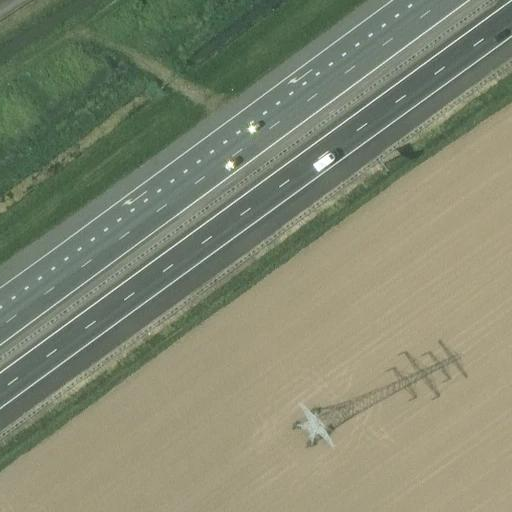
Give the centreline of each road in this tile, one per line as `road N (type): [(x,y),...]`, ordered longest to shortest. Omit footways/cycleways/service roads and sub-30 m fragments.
road 1 (motorway): [(0,392),(511,20)]
road 2 (motorway): [(446,0),(2,327)]
